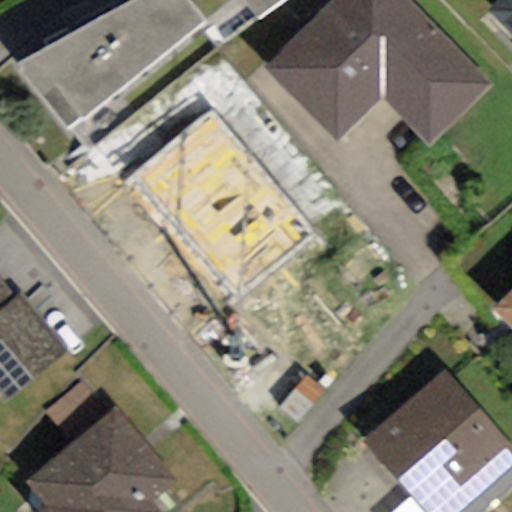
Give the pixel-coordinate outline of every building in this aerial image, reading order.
[(186,0),(145,0),(14,75),(71,145),(210,29),(186,0)] [(288,1),(286,0),(238,0),(257,25),(288,1)] [(493,89),(403,0),(340,0),(264,77),(337,148),(381,104),(430,152),(493,89)] [(511,0),(489,22),(511,45),(511,0)] [(224,201),(174,265),(212,294),(204,304),(260,347),(317,273),(224,201)] [(0,401),(6,408),(69,354),(18,294),(13,299),(0,283),(0,401)] [(511,294),(487,319),(511,342),(511,294)] [(511,449),(445,376),(357,455),(408,511),(469,511),(511,473),(511,449)] [(76,452),(115,416),(83,381),(43,417),(76,452)] [(76,452),(25,493),(41,511),(152,511),(149,507),(175,485),(115,416),(76,452)]
